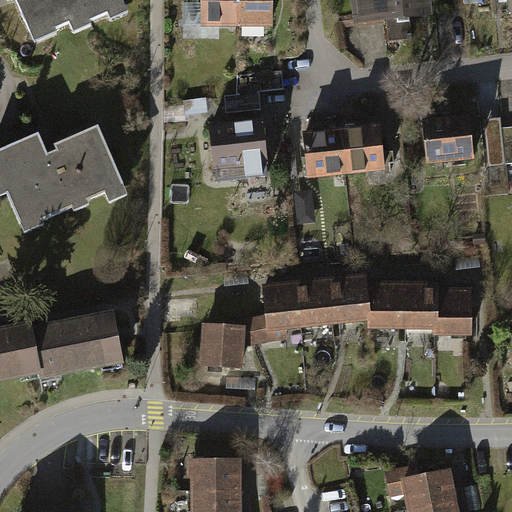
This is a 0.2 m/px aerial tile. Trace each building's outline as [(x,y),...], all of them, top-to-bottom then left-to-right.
[(7,0),(9,2),(13,0),(17,0),(35,43),(56,34),(55,30),(69,23),(73,34),(90,27),(88,23),(107,15),(110,21),(127,14),(120,0),(7,0)] [(234,29),(233,0),(197,0),(198,28),(234,29)] [(270,29),(269,0),(233,0),(234,29),(270,29)] [(339,0),(340,3),(346,3),(348,18),(384,14),(385,25),(429,21),(426,0),(339,0)] [(282,90),(282,74),(252,75),(253,92),(282,90)] [(475,163),(468,115),(418,122),(425,169),(475,163)] [(259,123),(210,128),(215,174),(263,169),(259,123)] [(382,169),(376,124),(338,129),(344,175),(382,169)] [(38,136),(0,152),(0,196),(7,194),(24,232),(42,225),(40,221),(71,207),(74,213),(87,207),(85,201),(103,193),(108,204),(125,196),(95,129),(54,147),(56,152),(47,156),(38,136)] [(344,175),(338,129),(301,134),(307,180),(344,175)] [(511,130),(499,131),(502,168),(511,166),(511,130)] [(309,189),(290,192),(293,214),(312,212),(309,189)] [(483,236),(473,237),(474,247),(484,246),(483,236)] [(325,283),(330,326),(366,321),(364,287),(364,279),(325,283)] [(330,326),(325,283),(291,287),(296,330),(330,326)] [(400,331),(399,285),(364,287),(366,321),(366,331),(400,331)] [(433,331),(433,292),(434,285),(399,285),(400,331),(433,331)] [(296,330),(291,287),(260,290),(262,320),(237,321),(236,328),(242,329),(241,348),(283,343),(282,331),(296,330)] [(433,292),(433,331),(433,340),(469,340),(470,293),(433,292)] [(110,314),(29,330),(38,375),(40,383),(121,367),(110,314)] [(28,323),(0,328),(0,382),(38,375),(29,330),(28,323)] [(241,348),(242,329),(236,328),(198,326),(198,333),(196,368),(240,370),(241,348)] [(185,463),(186,495),(238,495),(237,462),(185,463)] [(402,494),(399,478),(418,474),(416,464),(392,469),(384,470),(390,497),(402,494)] [(402,494),(405,509),(455,499),(449,468),(418,474),(399,478),(402,494)] [(237,511),(238,495),(186,495),(186,511),(237,511)] [(405,509),(405,511),(457,511),(455,499),(405,509)]
